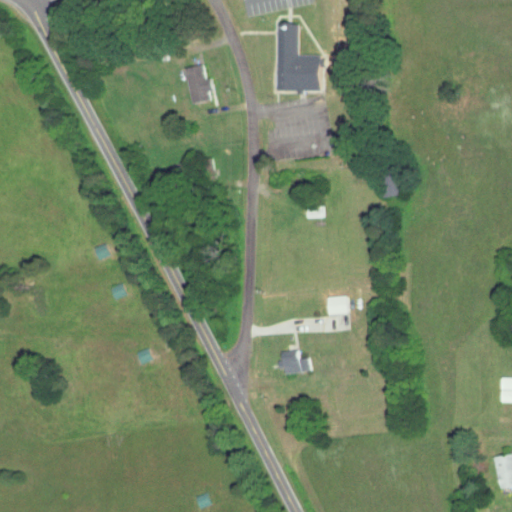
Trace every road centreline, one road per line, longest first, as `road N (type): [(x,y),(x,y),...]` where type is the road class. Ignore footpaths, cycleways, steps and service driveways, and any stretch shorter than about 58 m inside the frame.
road 1 (residential): [(296,511),(30,0)]
road 2 (residential): [(237,393),(249,320),(255,140),(244,70),(211,0)]
